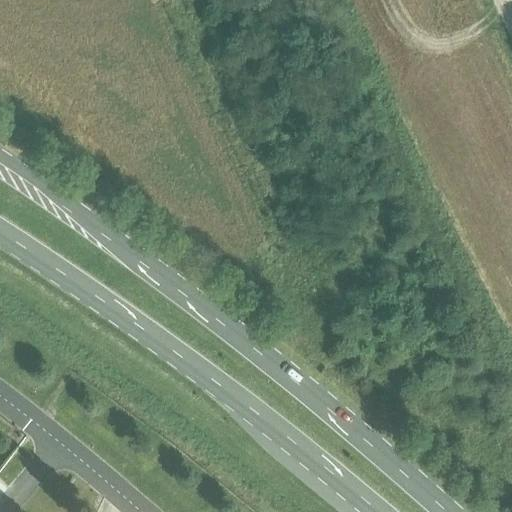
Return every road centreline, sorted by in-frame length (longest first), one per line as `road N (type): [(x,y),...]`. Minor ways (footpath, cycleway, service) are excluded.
road 1 (primary): [(444,511),(278,367),(0,163)]
road 2 (primary): [(0,237),(244,410),(366,511)]
